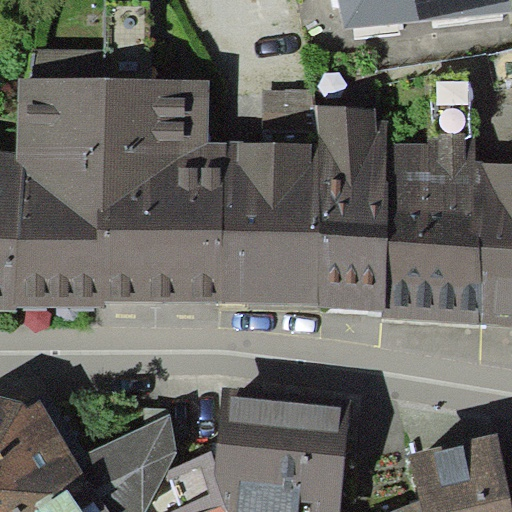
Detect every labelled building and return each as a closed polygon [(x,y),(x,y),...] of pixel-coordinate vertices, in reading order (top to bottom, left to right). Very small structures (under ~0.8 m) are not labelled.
[(511,0),(338,0),(345,28),(511,10),(511,0)] [(36,78),(101,78),(102,48),(36,47),(36,78)] [(106,302),(108,78),(101,78),(36,78),(20,78),(19,150),(17,305),(106,306),(106,302)] [(108,78),(106,302),(224,303),(226,140),(209,140),(210,79),(108,78)] [(318,105),(317,88),(264,89),(265,141),(318,141),(318,105)] [(316,306),(383,307),(387,307),(389,143),(389,120),(378,120),(378,106),(318,105),(318,141),(316,306)] [(383,307),(383,319),(481,319),(480,165),(480,139),(466,139),(466,132),(440,132),(440,138),(429,138),(429,143),(389,143),(387,307),(383,307)] [(226,140),(224,303),(316,306),(318,141),(265,141),(226,140)] [(19,150),(0,148),(0,310),(18,311),(17,305),(19,150)] [(511,166),(480,165),(481,319),(511,322),(511,166)] [(340,511),(351,399),(224,386),(216,448),(214,469),(223,504),(226,511),(340,511)] [(0,511),(19,511),(85,472),(112,511),(143,511),(144,511),(159,484),(167,470),(178,451),(171,414),(88,452),(51,393),(45,391),(36,392),(41,399),(28,406),(23,400),(0,395),(0,511)] [(511,511),(511,496),(511,492),(498,434),(411,454),(422,501),(424,511),(511,511)] [(216,448),(167,470),(159,484),(144,511),(143,511),(200,511),(218,504),(223,504),(214,469),(216,448)] [(112,511),(85,472),(19,511),(112,511)] [(424,511),(422,501),(393,511),(424,511)]
